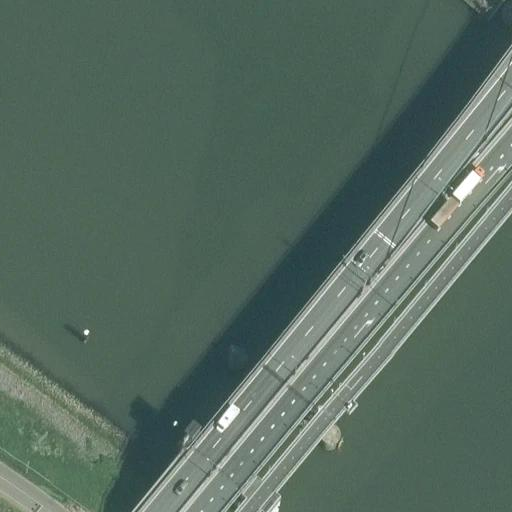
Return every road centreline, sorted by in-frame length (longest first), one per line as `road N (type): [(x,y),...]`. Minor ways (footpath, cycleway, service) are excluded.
road 1 (primary): [(511,84),(161,511)]
road 2 (primary): [(202,511),(511,151)]
